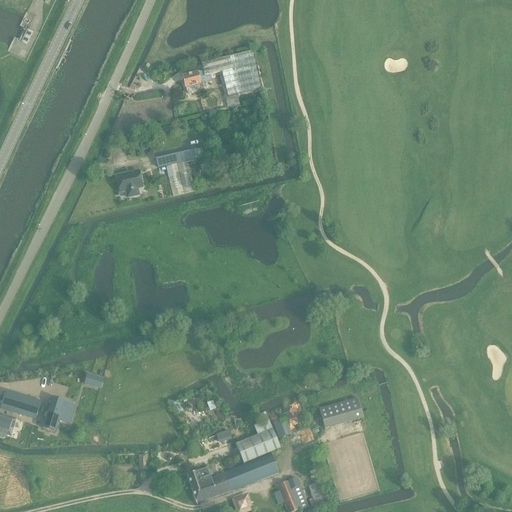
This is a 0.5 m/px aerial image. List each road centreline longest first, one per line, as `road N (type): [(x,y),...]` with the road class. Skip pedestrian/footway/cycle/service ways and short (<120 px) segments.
road 1 (residential): [(0,314),(151,0)]
road 2 (secondary): [(0,163),(78,0)]
